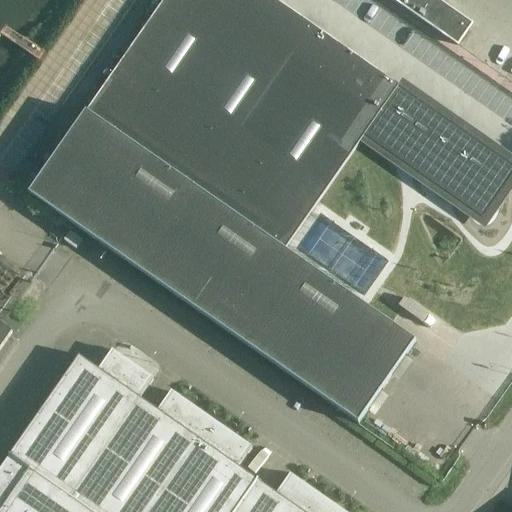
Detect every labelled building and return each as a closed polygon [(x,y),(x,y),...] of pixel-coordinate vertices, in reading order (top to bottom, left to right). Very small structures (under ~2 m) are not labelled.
[(165,0),(29,196),(358,425),(416,343),(285,252),(362,141),(364,138),(483,221),(511,179),(511,166),(273,0),(165,0)] [(389,0),(457,47),(473,25),(436,0),(389,0)] [(0,350),(12,333),(0,325),(0,350)] [(153,381),(112,352),(99,372),(79,359),(10,458),(70,500),(139,400),(140,401),(153,381)] [(87,511),(148,511),(212,421),(172,393),(158,413),(140,401),(139,400),(70,500),(87,511)] [(236,511),(257,483),(238,469),(252,449),(212,421),(148,511),(236,511)] [(87,511),(70,500),(10,458),(0,472),(0,511),(1,511),(87,511)] [(257,483),(236,511),(325,511),(330,504),(290,476),(276,496),(257,483)]
